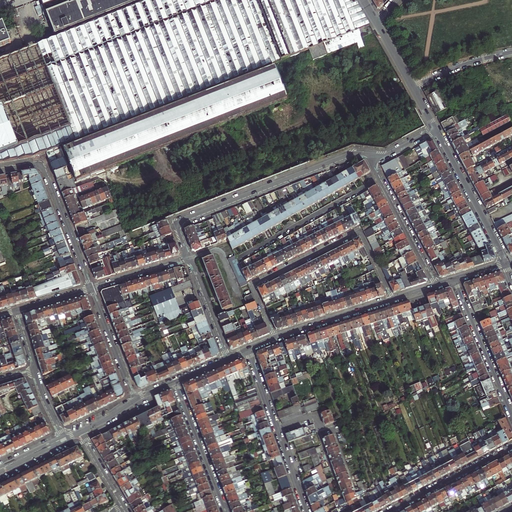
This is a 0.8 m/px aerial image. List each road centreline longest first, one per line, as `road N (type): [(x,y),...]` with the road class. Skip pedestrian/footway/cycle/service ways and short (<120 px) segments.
road 1 (residential): [(391,298),(360,232),(253,285),(275,337)]
road 2 (residential): [(368,153),(347,153),(174,221),(188,257)]
road 3 (residential): [(0,171),(42,163),(91,287)]
road 4 (residential): [(248,349),(306,511)]
road 5 (residential): [(380,177),(240,257)]
road 6 (residential): [(504,263),(435,129)]
road 7 (residential): [(453,278),(511,415)]
road 8 (residential): [(511,446),(387,511)]
road 9 (residential): [(225,511),(174,381)]
road 10 (tertiary): [(275,337),(391,298)]
road 11 (residential): [(91,287),(135,399)]
road 12 (residential): [(380,177),(435,284)]
